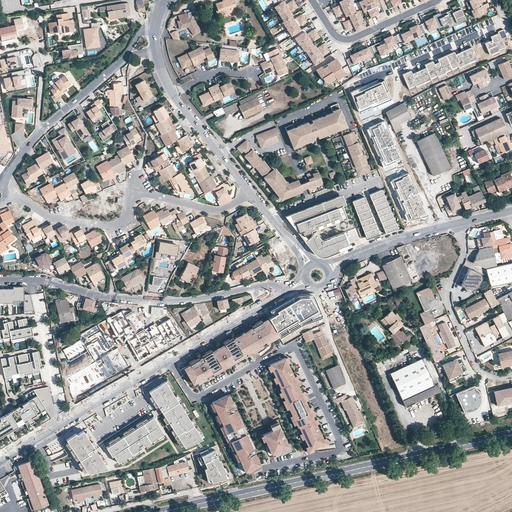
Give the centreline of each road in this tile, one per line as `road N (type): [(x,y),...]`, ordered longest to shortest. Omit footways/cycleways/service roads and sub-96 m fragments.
road 1 (primary): [(161,511),(511,434)]
road 2 (tertiary): [(287,291),(0,460)]
road 3 (residential): [(0,280),(40,279),(163,301),(266,284),(287,291)]
road 4 (residential): [(250,192),(218,210),(142,193),(131,199),(120,229),(51,217),(5,197)]
road 5 (residential): [(511,376),(477,368),(449,307),(463,252),(456,223)]
road 6 (residential): [(0,188),(32,140),(125,57)]
road 7 (residential): [(312,0),(341,40),(437,0)]
road 8 (residential): [(172,93),(250,192)]
